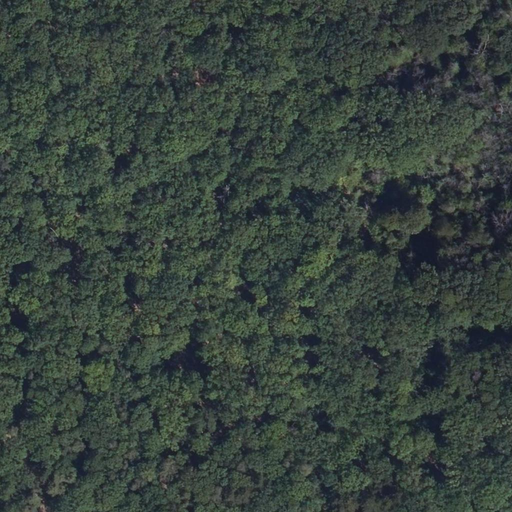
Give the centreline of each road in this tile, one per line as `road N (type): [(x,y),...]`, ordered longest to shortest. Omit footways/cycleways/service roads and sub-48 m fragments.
road 1 (track): [(0,253),(437,225),(511,201)]
road 2 (track): [(382,228),(418,183),(431,142),(429,97),(392,57)]
